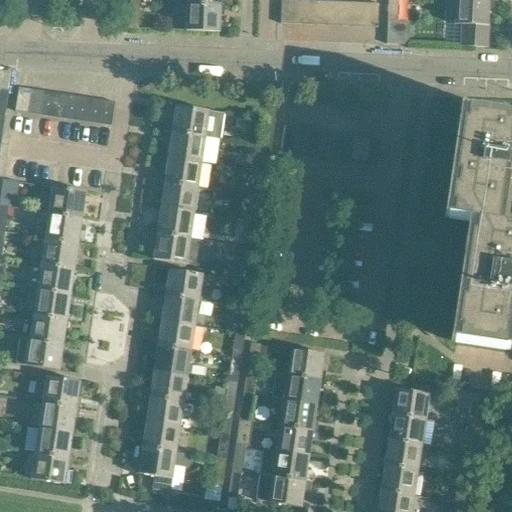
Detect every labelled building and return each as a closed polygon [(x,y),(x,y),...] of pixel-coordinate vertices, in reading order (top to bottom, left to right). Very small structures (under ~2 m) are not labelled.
[(293,24),(294,0),(282,0),(281,24),(293,24)] [(305,25),(306,0),(298,0),(294,0),(293,24),(305,25)] [(317,25),(318,1),(306,0),(305,25),(317,25)] [(488,48),(490,0),(489,0),(455,0),(455,25),(462,25),(461,47),(488,48)] [(329,26),(330,1),(318,1),(317,25),(329,26)] [(341,26),(342,2),(330,1),(329,26),(341,26)] [(354,27),(355,2),(342,2),(341,26),(354,27)] [(366,27),(367,3),(355,2),(354,27),(366,27)] [(379,3),(367,3),(366,27),(378,28),(379,3)] [(388,22),(387,44),(409,45),(410,22),(397,22),(398,4),(389,4),(388,22)] [(220,32),(221,6),(187,5),(186,31),(220,32)] [(131,11),(130,29),(139,29),(140,11),(131,11)] [(26,114),(29,89),(17,88),(14,112),(26,114)] [(38,116),(41,91),(29,89),(26,114),(38,116)] [(0,90),(0,108),(6,109),(8,91),(0,90)] [(50,118),(54,93),(41,91),(38,116),(50,118)] [(62,120),(66,95),(54,93),(50,118),(62,120)] [(74,121),(78,97),(66,95),(62,120),(74,121)] [(86,123),(90,99),(78,97),(74,121),(86,123)] [(98,125),(102,100),(90,99),(86,123),(98,125)] [(114,102),(102,100),(98,125),(110,127),(114,102)] [(221,140),(225,114),(176,106),(173,122),(168,121),(166,132),(172,133),(206,137),(221,140)] [(511,147),(511,142),(511,117),(465,111),(449,220),(473,223),(499,227),(506,178),(511,179),(511,147)] [(266,120),(263,137),(272,139),(274,121),(266,120)] [(292,152),(295,129),(283,127),(279,150),(292,152)] [(304,154),(307,131),(295,129),(292,152),(304,154)] [(316,156),(319,132),(307,131),(304,154),(316,156)] [(328,158),(331,134),(319,132),(316,156),(328,158)] [(202,163),(206,137),(172,133),(168,158),(202,163)] [(340,160),(343,136),(331,134),(328,158),(340,160)] [(352,161),(355,138),(343,136),(340,160),(352,161)] [(364,163),(368,140),(355,138),(352,161),(364,163)] [(376,165),(380,141),(368,140),(364,163),(376,165)] [(271,147),(262,146),(247,144),(244,169),(258,171),(267,173),(271,147)] [(198,188),(202,163),(168,158),(165,173),(162,173),(160,182),(198,188)] [(258,171),(256,189),(264,190),(267,173),(258,171)] [(40,176),(25,179),(28,193),(43,190),(40,176)] [(14,208),(18,183),(18,181),(2,179),(0,194),(0,207),(7,208),(7,207),(14,208)] [(194,214),(198,188),(160,182),(160,184),(164,184),(160,208),(194,214)] [(81,219),(85,193),(51,188),(48,214),(81,219)] [(263,198),(254,197),(240,194),(236,220),(251,222),(259,223),(263,198)] [(190,239),(194,214),(160,208),(158,224),(154,223),(152,233),(190,239)] [(78,244),(81,219),(48,214),(44,239),(78,244)] [(251,222),(248,240),(257,241),(259,223),(251,222)] [(511,228),(499,227),(473,223),(455,344),(505,351),(511,306),(511,228)] [(202,241),(190,239),(152,233),(151,243),(155,244),(153,260),(186,265),(198,267),(199,261),(202,259),(204,256),(204,253),(203,251),(201,247),(202,241)] [(74,270),(78,244),(44,239),(40,263),(40,265),(74,270)] [(246,255),(243,273),(252,274),(254,256),(246,255)] [(70,295),(74,270),(40,265),(40,263),(30,261),(26,287),(37,289),(36,290),(70,295)] [(168,271),(165,296),(198,301),(199,300),(209,302),(213,277),(168,271)] [(243,281),(240,301),(249,302),(252,282),(251,282),(243,281)] [(66,321),(70,295),(36,290),(33,316),(66,321)] [(195,327),(198,301),(165,296),(161,322),(195,327)] [(238,314),(235,333),(245,334),(247,316),(238,314)] [(63,346),(66,321),(33,316),(29,341),(63,346)] [(191,352),(195,327),(161,322),(157,347),(191,352)] [(235,333),(233,351),(242,352),(243,343),(245,334),(235,333)] [(59,372),(63,346),(29,341),(19,339),(16,366),(59,372)] [(251,344),(248,362),(258,363),(260,346),(251,344)] [(187,377),(191,352),(157,347),(153,372),(187,377)] [(320,381),(324,355),(290,350),(287,376),(320,381)] [(230,366),(228,383),(237,385),(240,367),(230,366)] [(183,403),(187,377),(153,372),(150,398),(183,403)] [(322,392),(324,381),(320,381),(287,376),(275,374),(271,400),(283,401),(316,406),(318,392),(322,392)] [(76,409),(80,384),(46,378),(42,404),(76,409)] [(246,378),(243,395),(253,397),(255,379),(246,378)] [(228,383),(225,401),(234,403),(237,385),(228,383)] [(425,422),(429,396),(396,391),(392,417),(425,422)] [(243,395),(240,413),(250,415),(253,397),(243,395)] [(180,428),(183,403),(150,398),(146,423),(180,428)] [(312,432),(316,406),(283,401),(279,427),(312,432)] [(478,404),(468,403),(465,427),(474,429),(478,404)] [(72,435),(76,409),(42,404),(38,430),(72,435)] [(223,416),(220,434),(230,435),(232,418),(223,416)] [(434,423),(425,422),(392,417),(388,442),(421,447),(430,448),(434,423)] [(253,423),(249,422),(239,421),(236,446),(245,448),(249,448),(253,423)] [(176,453),(176,452),(180,428),(146,423),(142,448),(176,453)] [(309,457),(312,432),(279,427),(276,450),(275,452),(309,457)] [(465,427),(462,445),(471,447),(474,429),(465,427)] [(68,460),(72,435),(38,430),(35,455),(68,460)] [(220,434),(218,452),(227,453),(230,435),(220,434)] [(418,472),(421,447),(388,442),(384,467),(418,472)] [(236,446),(233,464),(243,465),(245,448),(236,446)] [(189,468),(191,455),(176,452),(176,453),(142,448),(138,474),(154,476),(152,490),(170,493),(174,465),(189,468)] [(306,471),(309,457),(275,452),(276,450),(263,449),(259,476),(309,483),(310,472),(306,471)] [(461,453),(459,471),(468,472),(470,454),(461,453)] [(64,486),(68,460),(35,455),(31,481),(64,486)] [(222,487),(226,461),(217,459),(213,485),(222,487)] [(414,497),(418,472),(384,467),(381,492),(414,497)] [(238,499),(242,473),(232,472),(228,498),(238,499)] [(307,494),(309,483),(259,476),(255,502),(301,508),(303,493),(307,494)] [(458,478),(455,496),(464,497),(467,479),(458,478)] [(411,511),(414,497),(381,492),(377,511),(411,511)] [(454,503),(452,511),(462,511),(463,505),(454,503)]
